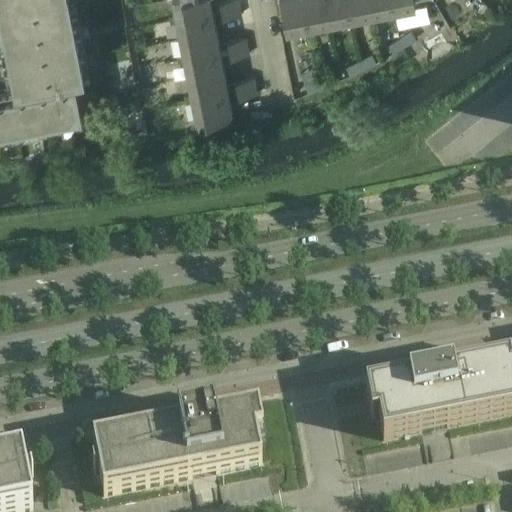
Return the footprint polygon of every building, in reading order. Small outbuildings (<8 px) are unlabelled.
[(0,0),(0,87),(84,71),(69,0),(0,0)] [(81,0),(84,15),(121,9),(119,0),(81,0)] [(171,0),(174,16),(168,17),(169,21),(212,12),(209,0),(171,0)] [(237,0),(229,0),(218,2),(219,11),(238,7),(237,0)] [(302,0),(279,0),(285,31),(308,27),(302,0)] [(324,0),(302,0),(308,27),(329,23),(324,0)] [(346,0),(324,0),(329,23),(350,18),(346,0)] [(368,0),(346,0),(350,18),(371,14),(368,0)] [(390,0),(368,0),(371,14),(392,10),(390,0)] [(413,0),(390,0),(392,10),(415,5),(413,0)] [(238,7),(219,11),(221,20),(240,16),(238,7)] [(212,12),(169,21),(170,25),(176,24),(179,40),(216,32),(212,12)] [(411,31),(398,38),(403,46),(416,39),(411,31)] [(182,56),(176,57),(177,61),(220,52),(216,32),(179,40),(182,56)] [(398,38),(385,46),(390,54),(403,46),(398,38)] [(245,39),(226,43),(228,52),(247,48),(245,39)] [(247,48),(228,52),(229,60),(248,56),(247,48)] [(220,52),(177,61),(177,64),(183,63),(187,80),(224,72),(220,52)] [(371,53),(358,60),(362,69),(376,62),(371,53)] [(358,60),(345,67),(349,75),(362,69),(358,60)] [(100,69),(82,72),(84,86),(103,82),(100,69)] [(190,96),(184,97),(185,101),(228,92),(224,72),(187,80),(190,96)] [(331,72),(317,78),(321,87),(335,81),(331,72)] [(317,78),(304,83),(307,92),(321,87),(317,78)] [(0,137),(83,121),(75,79),(0,93),(0,137)] [(253,79),(234,83),(236,91),(255,87),(253,79)] [(255,87),(236,91),(237,100),(256,96),(255,87)] [(228,92),(185,101),(185,104),(192,103),(195,120),(233,113),(228,92)] [(129,130),(119,132),(121,143),(131,141),(129,130)] [(511,372),(509,363),(411,383),(366,392),(372,423),(379,422),(383,443),(511,417),(511,372)] [(214,415),(177,422),(179,430),(93,447),(97,468),(93,470),(95,478),(99,477),(104,499),(262,468),(256,438),(263,436),(258,413),(216,422),(214,415)] [(0,511),(32,511),(29,491),(34,490),(32,482),(27,483),(23,461),(0,465),(0,511)]
